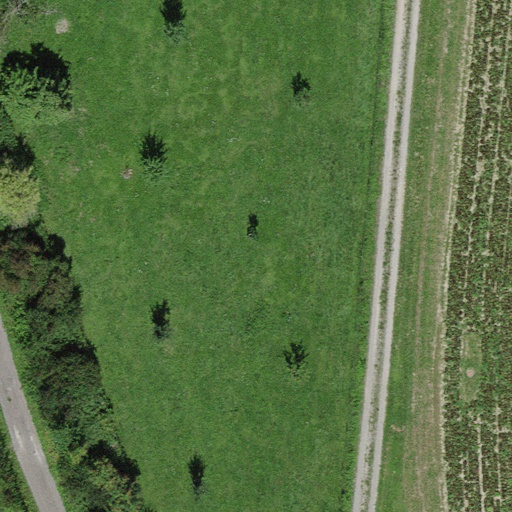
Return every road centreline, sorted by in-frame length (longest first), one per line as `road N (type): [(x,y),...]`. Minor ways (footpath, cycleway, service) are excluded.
road 1 (track): [(373,511),(422,0)]
road 2 (track): [(0,345),(52,511)]
